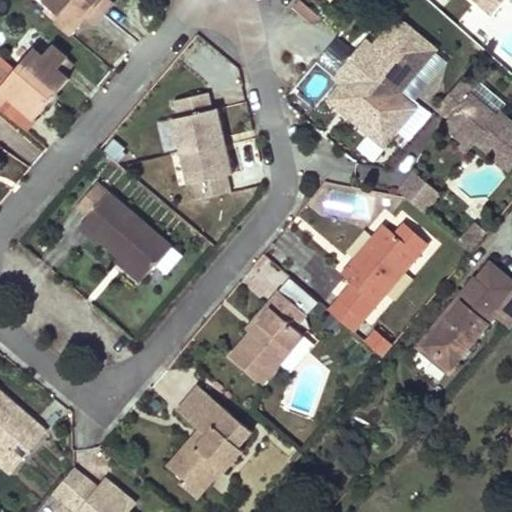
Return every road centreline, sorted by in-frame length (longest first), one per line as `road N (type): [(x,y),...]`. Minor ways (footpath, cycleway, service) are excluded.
road 1 (residential): [(225,0),(254,59),(282,169),(272,212),(146,364),(109,380),(71,380),(0,321)]
road 2 (residential): [(0,227),(177,21)]
